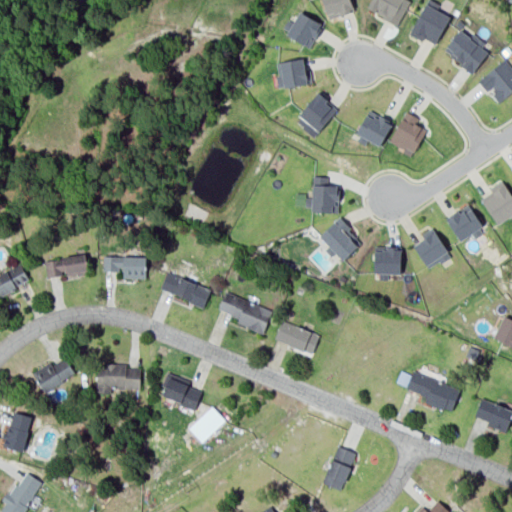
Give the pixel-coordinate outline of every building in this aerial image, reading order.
[(353,9),(349,0),(321,0),(328,19),(353,9)] [(396,25),(410,0),(370,0),(367,7),(383,16),(382,17),(396,25)] [(433,45),(449,16),(435,9),(438,3),(433,0),(426,0),(409,31),(433,45)] [(309,47),(322,24),(299,11),(286,34),(309,47)] [(488,52),(480,46),(484,42),(472,33),(469,37),(458,29),(444,49),(450,53),(449,55),(459,62),(458,64),(472,74),(488,52)] [(312,81),(309,68),(305,69),(302,58),(276,62),(279,75),(275,75),(277,87),(283,85),(284,87),(312,81)] [(489,88),(499,101),(511,89),(511,68),(503,58),(477,80),(486,90),(489,88)] [(313,136),(336,109),(325,100),(327,98),(317,90),(298,114),(300,116),(296,121),(302,126),(301,127),(313,136)] [(355,132),(379,145),(392,121),(368,108),(355,132)] [(389,139),(412,152),(425,129),(414,123),(417,117),(405,110),(389,139)] [(311,211),(338,211),(339,184),(326,184),(326,175),(312,175),(311,211)] [(479,198),(497,224),(510,215),(511,217),(511,197),(501,180),(489,188),(490,190),(479,198)] [(295,205),(309,206),(309,193),(295,193),(295,205)] [(482,225),(467,203),(445,218),(460,240),(471,232),(474,238),(482,233),(479,228),(482,225)] [(342,259),(361,241),(338,216),(319,235),(342,259)] [(413,244),(427,268),(449,255),(432,226),(420,234),(423,238),(413,244)] [(400,246),(374,245),(373,272),(400,272),(400,246)] [(65,274),(87,270),(83,252),(44,260),(47,276),(65,272),(65,274)] [(122,277),(145,277),(145,256),(102,255),(102,269),(122,270),(122,277)] [(0,272),(0,293),(28,278),(20,262),(0,272)] [(160,287),(203,305),(210,289),(167,271),(160,287)] [(216,308),(238,318),(237,321),(262,332),(272,309),(224,289),(216,308)] [(511,345),(511,319),(503,315),(493,336),(511,345)] [(311,353),(318,334),(281,319),(274,337),(311,353)] [(469,346),(479,349),(475,359),(465,355),(469,346)] [(45,391),(75,372),(65,357),(52,365),(49,361),(32,372),(45,391)] [(139,387),(140,367),(126,367),(126,363),(104,362),(104,369),(96,369),(96,392),(111,392),(111,387),(139,387)] [(405,388),(425,395),(423,401),(450,411),(459,388),(412,370),(405,388)] [(189,380),(167,371),(162,384),(165,385),(161,394),(178,401),(178,403),(193,410),(201,391),(187,385),(189,380)] [(473,416),(506,428),(511,411),(511,408),(480,397),(473,416)] [(31,415),(13,410),(3,445),(22,450),(31,415)] [(322,482),(340,489),(355,452),(337,445),(322,482)] [(0,510),(0,511),(21,511),(42,481),(26,471),(17,485),(15,483),(9,493),(6,491),(1,499),(6,502),(0,510)] [(426,510),(421,505),(414,511),(451,511),(436,499),(426,510)]
